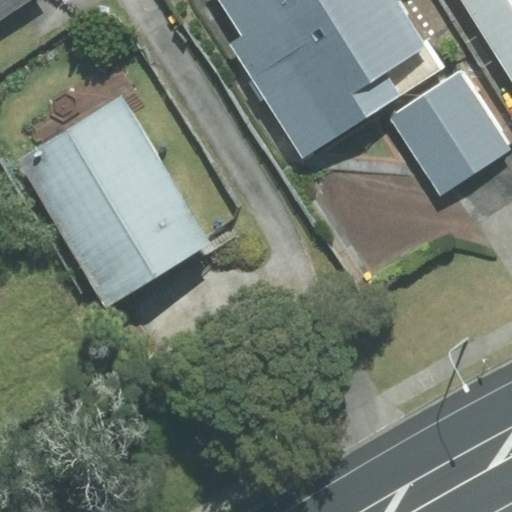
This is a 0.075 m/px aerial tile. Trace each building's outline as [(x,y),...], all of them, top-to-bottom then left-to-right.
[(0,0),(0,22),(33,0),(0,0)] [(410,63),(449,37),(423,0),(234,0),(252,26),(233,39),(245,56),(232,65),(304,170),(398,106),(426,87),(410,63)] [(511,0),(474,0),(511,59),(511,0)] [(511,144),(511,130),(465,60),(426,87),(398,106),(452,185),(511,144)] [(224,230),(137,84),(24,152),(112,298),(224,230)]
